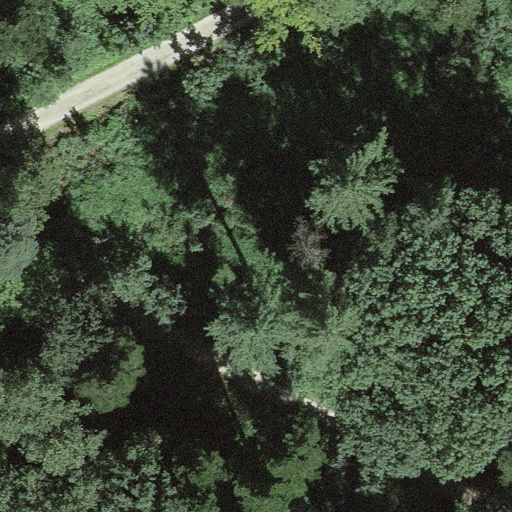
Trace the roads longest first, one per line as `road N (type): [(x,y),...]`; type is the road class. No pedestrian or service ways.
road 1 (track): [(0,249),(492,511)]
road 2 (track): [(279,0),(0,141)]
